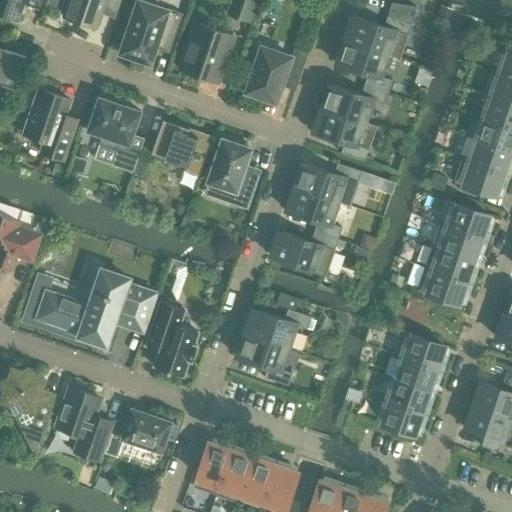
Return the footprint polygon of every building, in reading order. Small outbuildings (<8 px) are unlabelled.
[(0,0),(0,13),(18,20),(24,4),(38,9),(40,4),(41,0),(0,0)] [(101,13),(112,17),(114,17),(119,0),(70,0),(64,17),(95,28),(101,13)] [(138,0),(120,53),(150,64),(156,47),(160,44),(171,48),(183,14),(167,8),(166,10),(138,0)] [(232,0),(228,15),(248,21),(255,0),(232,0)] [(347,40),(400,59),(408,35),(411,24),(417,8),(397,2),(392,1),(387,16),(384,27),(355,17),(350,31),(347,40)] [(180,70),(217,82),(233,36),(196,23),(180,70)] [(368,74),(363,86),(387,94),(392,81),(383,77),(390,56),(400,60),(400,59),(347,40),(338,64),(368,74)] [(298,80),(308,53),(294,48),(291,57),(261,46),(260,50),(253,48),(249,62),(255,64),(245,92),(249,93),(248,96),(262,101),(263,98),(276,103),(285,75),(298,80)] [(4,50),(0,48),(0,85),(17,91),(28,58),(4,50)] [(492,69),(491,72),(511,79),(511,54),(507,52),(500,72),(492,69)] [(511,79),(491,72),(484,94),(511,103),(511,79)] [(330,88),(323,110),(352,120),(376,128),(377,126),(367,123),(374,101),(384,104),(387,94),(363,86),(359,98),(330,88)] [(39,152),(64,160),(78,120),(76,120),(65,116),(70,100),(39,89),(23,134),(43,141),(39,152)] [(477,112),(476,115),(511,127),(511,103),(484,94),(483,95),(492,97),(486,115),(477,112)] [(87,131),(102,136),(100,144),(117,150),(120,142),(127,144),(122,159),(135,163),(144,139),(132,135),(141,111),(99,97),(87,131)] [(352,120),(323,110),(315,132),(344,142),(341,153),(365,161),(368,150),(369,150),(376,128),(352,120)] [(483,121),(477,140),(511,151),(511,127),(476,115),(475,119),(483,121)] [(151,153),(188,165),(186,172),(199,177),(203,164),(211,141),(210,141),(187,134),(189,128),(163,119),(151,153)] [(208,182),(235,191),(231,202),(247,208),(257,178),(242,173),(250,149),(247,147),(248,144),(236,140),(234,143),(222,139),(208,182)] [(463,155),(462,158),(511,175),(511,169),(506,167),(511,151),(477,140),(471,158),(463,155)] [(511,177),(511,175),(462,158),(454,181),(497,196),(503,179),(511,182),(511,177)] [(305,164),(296,187),(350,205),(361,171),(337,163),(334,173),(305,164)] [(430,183),(444,188),(447,178),(434,174),(430,183)] [(318,221),(314,231),(338,239),(342,228),(332,225),(340,203),(350,206),(350,205),(296,187),(288,211),(318,221)] [(441,220),(439,224),(490,241),(492,235),(484,233),(490,216),(455,204),(449,223),(441,220)] [(31,259),(39,235),(17,227),(18,222),(0,215),(0,265),(3,267),(8,252),(31,259)] [(439,224),(432,245),(475,260),(480,244),(488,247),(490,241),(439,224)] [(338,239),(314,231),(311,242),(281,232),(273,256),(326,274),(335,250),(334,250),(338,239)] [(426,264),(425,267),(476,284),(478,279),(469,276),(475,260),(432,245),(432,246),(440,249),(434,266),(426,264)] [(476,284),(425,267),(417,290),(460,304),(466,287),(474,290),(476,284)] [(129,278),(102,269),(94,291),(92,290),(88,301),(90,302),(89,306),(33,287),(22,321),(65,335),(68,327),(80,332),(78,337),(83,338),(82,341),(84,342),(84,341),(98,346),(98,347),(99,347),(100,344),(105,346),(112,328),(117,329),(119,323),(142,331),(155,293),(127,284),(129,278)] [(163,297),(181,303),(189,280),(171,274),(163,297)] [(391,274),(387,285),(400,289),(403,278),(391,274)] [(145,345),(159,350),(154,366),(183,376),(188,360),(191,361),(196,346),(194,345),(198,332),(179,326),(185,310),(160,301),(145,345)] [(255,309),(247,333),(290,348),(298,326),(307,329),(311,317),(287,309),(284,319),(255,309)] [(511,316),(504,314),(496,336),(511,341),(511,316)] [(403,332),(395,354),(446,371),(448,366),(440,363),(445,346),(417,337),(403,332)] [(290,348),(247,333),(238,357),(268,367),(264,377),(288,386),(292,373),(283,370),(290,348)] [(402,360),(395,378),(430,390),(436,375),(444,377),(446,371),(395,354),(394,357),(402,360)] [(10,404),(36,455),(55,400),(45,397),(41,389),(44,379),(35,376),(30,367),(22,371),(12,368),(9,378),(0,382),(4,391),(1,400),(10,404)] [(473,405),(510,417),(511,410),(511,373),(506,371),(504,377),(500,389),(480,382),(473,405)] [(381,394),(380,397),(431,415),(433,409),(425,406),(430,390),(395,378),(389,397),(381,394)] [(98,416),(94,415),(100,398),(70,388),(65,400),(64,399),(59,415),(60,415),(56,427),(72,432),(71,436),(79,439),(74,452),(99,460),(112,421),(98,416)] [(431,415),(380,397),(379,401),(387,403),(380,423),(415,435),(421,418),(429,421),(431,415)] [(510,417),(473,405),(465,427),(485,434),(481,446),(498,452),(502,440),(510,417)] [(115,420),(108,443),(105,452),(117,456),(119,447),(123,438),(136,442),(134,446),(146,450),(147,446),(160,450),(164,439),(170,423),(170,422),(132,409),(127,424),(115,420)] [(170,423),(164,439),(174,442),(179,426),(170,423)] [(193,487),(216,495),(232,449),(209,441),(193,487)] [(216,495),(238,502),(253,456),(232,449),(216,495)] [(242,491),(263,498),(275,463),(253,456),(238,502),(242,491)] [(275,463),(263,498),(285,506),(286,506),(298,471),(297,471),(275,463)] [(95,489),(107,494),(111,484),(99,479),(95,489)] [(334,511),(343,487),(321,479),(320,479),(308,511),(334,511)] [(358,511),(365,494),(343,487),(334,511),(358,511)] [(365,494),(358,511),(383,511),(387,502),(365,494)] [(181,507),(194,511),(195,511),(198,503),(184,498),(181,507)]
